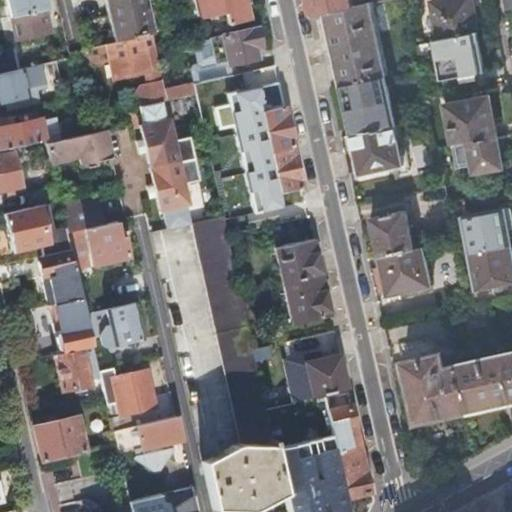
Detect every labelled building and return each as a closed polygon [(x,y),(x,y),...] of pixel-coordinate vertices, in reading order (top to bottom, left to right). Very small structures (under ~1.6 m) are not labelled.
[(6,0),(13,28),(15,35),(49,27),(42,0),(6,0)] [(103,0),(113,41),(151,32),(154,32),(146,0),(103,0)] [(197,0),(201,15),(223,10),(226,22),(247,17),(243,0),(197,0)] [(310,0),(314,14),(325,11),(355,5),(353,0),(310,0)] [(439,39),(479,32),(473,0),(434,0),(432,1),(439,39)] [(385,73),(370,1),(355,5),(325,11),(341,83),(385,73)] [(209,38),(214,62),(226,60),(227,63),(255,57),(252,46),(258,44),(254,27),(209,37),(209,38)] [(149,67),(158,65),(154,44),(151,32),(113,41),(88,47),(90,53),(107,49),(114,78),(149,69),(149,67)] [(486,71),(479,32),(439,39),(434,40),(441,78),(452,77),(453,83),(475,78),(474,73),(486,71)] [(214,62),(209,38),(195,41),(192,44),(196,62),(199,64),(196,67),(194,72),(196,82),(202,81),(230,74),(227,63),(226,60),(214,62)] [(0,50),(0,71),(18,68),(13,48),(0,50)] [(196,94),(202,122),(240,114),(243,125),(244,131),(249,155),(269,151),(260,110),(283,105),(274,64),(230,74),(202,81),(196,82),(194,83),(196,94)] [(18,68),(0,71),(0,102),(27,96),(21,67),(18,68)] [(396,123),(385,73),(341,83),(352,133),(395,124),(396,123)] [(165,228),(193,222),(222,215),(202,122),(196,94),(166,101),(139,106),(142,124),(139,125),(142,139),(145,152),(152,184),(154,195),(154,197),(157,211),(161,210),(165,228)] [(468,141),(498,135),(490,95),(445,103),(452,144),(468,141)] [(269,151),(269,152),(292,147),(283,105),(260,110),(269,151)] [(0,149),(44,140),(45,142),(87,133),(85,122),(42,132),(39,117),(0,125),(0,149)] [(395,124),(352,133),(361,172),(403,163),(395,124)] [(45,142),(49,161),(66,157),(66,158),(78,155),(80,163),(87,162),(88,167),(98,164),(97,159),(111,156),(106,128),(87,133),(45,142)] [(504,167),(498,135),(468,141),(452,144),(457,167),(473,164),(474,172),(480,171),(481,178),(499,174),(498,168),(504,167)] [(145,152),(142,139),(135,141),(138,153),(145,152)] [(278,192),(301,187),(292,147),(269,152),(278,192)] [(0,154),(0,188),(21,184),(13,152),(0,154)] [(147,198),(154,197),(154,195),(152,184),(144,185),(147,198)] [(29,208),(39,206),(58,201),(54,185),(26,192),(29,208)] [(84,228),(106,223),(99,194),(59,203),(65,232),(65,233),(84,228)] [(69,249),(65,233),(65,232),(46,236),(39,206),(29,208),(2,214),(10,250),(46,242),(48,254),(69,249)] [(370,216),(379,256),(414,248),(405,208),(370,216)] [(469,251),(510,244),(507,227),(511,226),(511,212),(511,208),(463,216),(469,251)] [(249,209),(222,215),(227,234),(253,228),(249,209)] [(222,215),(193,222),(241,443),(234,443),(201,459),(212,507),(250,510),(283,492),(273,448),(270,434),(264,408),(227,234),(222,215)] [(120,236),(116,220),(106,223),(84,228),(92,265),(129,256),(128,249),(132,248),(130,238),(126,239),(125,235),(120,236)] [(74,270),(92,265),(84,228),(65,233),(69,249),(74,270)] [(273,246),(280,280),(320,271),(312,237),(273,246)] [(511,282),(511,253),(510,244),(469,251),(475,279),(477,289),(511,282)] [(432,285),(424,246),(414,248),(379,256),(388,295),(432,285)] [(80,297),(74,270),(69,249),(48,254),(39,256),(50,304),(80,297)] [(320,271),(280,280),(290,324),(330,315),(320,271)] [(87,324),(84,313),(80,297),(50,304),(61,353),(92,346),(87,324)] [(142,341),(134,302),(104,309),(108,326),(103,327),(99,335),(102,347),(105,350),(142,341)] [(97,322),(95,311),(84,313),(87,324),(97,322)] [(94,355),(92,346),(61,353),(52,355),(60,390),(89,383),(89,378),(99,376),(98,371),(94,355)] [(511,400),(511,351),(501,354),(511,401),(511,400)] [(467,411),(457,364),(445,367),(441,352),(402,362),(416,423),(467,411)] [(98,371),(108,369),(104,353),(94,355),(98,371)] [(347,390),(339,354),(304,361),(312,397),(322,395),(347,390)] [(511,401),(501,354),(457,364),(467,411),(511,401)] [(114,376),(112,368),(108,369),(98,371),(99,376),(103,395),(105,405),(115,403),(118,416),(129,414),(154,408),(145,369),(114,376)] [(335,452),(359,447),(347,390),(322,395),(328,422),(332,436),(335,452)] [(312,397),(284,403),(290,430),(328,422),(322,395),(312,397)] [(111,431),(131,426),(129,414),(118,416),(115,403),(105,405),(111,431)] [(284,403),(264,408),(270,434),(290,430),(284,403)] [(41,461),(86,451),(78,415),(32,425),(41,461)] [(181,439),(175,415),(131,426),(111,431),(115,444),(117,453),(129,450),(131,455),(130,457),(153,472),(169,448),(166,446),(165,443),(181,439)] [(115,444),(111,431),(101,433),(104,446),(115,444)] [(348,511),(335,452),(332,436),(273,448),(283,492),(287,511),(348,511)] [(335,452),(348,511),(365,511),(371,500),(359,447),(335,452)] [(173,511),(197,511),(193,490),(173,510),(173,511)] [(161,504),(158,494),(150,496),(153,505),(161,504)] [(153,505),(150,496),(128,501),(130,511),(168,511),(166,503),(161,504),(153,505)]
